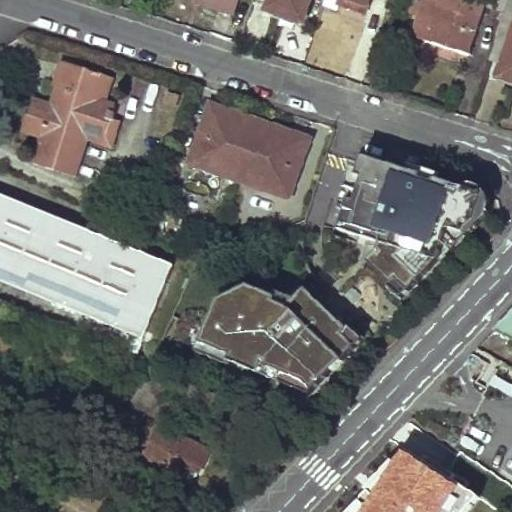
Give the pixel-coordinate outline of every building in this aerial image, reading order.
[(192,0),(192,4),(215,12),(217,7),(194,0),(192,0)] [(236,0),(194,0),(217,7),(215,12),(231,17),(236,0)] [(272,0),(269,11),(304,23),(310,0),(272,0)] [(345,0),(345,6),(365,13),(369,0),(345,0)] [(471,57),(487,5),(472,0),(426,0),(425,4),(421,19),(414,40),(471,57)] [(506,0),(491,0),(490,6),(503,10),(506,0)] [(511,0),(506,0),(503,10),(497,31),(511,36),(511,39),(499,79),(511,83),(511,0)] [(425,4),(414,1),(409,17),(421,19),(425,4)] [(99,76),(63,63),(47,109),(46,113),(31,108),(23,131),(38,136),(36,142),(28,166),(47,172),(50,163),(68,169),(81,131),(101,138),(107,121),(112,109),(104,106),(91,101),(99,76)] [(113,80),(99,76),(91,101),(104,106),(113,80)] [(47,109),(32,104),(31,108),(46,113),(47,109)] [(306,137),(206,107),(189,166),(288,196),(306,137)] [(117,124),(107,121),(101,138),(81,131),(68,169),(50,163),(47,172),(72,181),(86,140),(109,148),(117,124)] [(38,136),(23,131),(21,136),(36,142),(38,136)] [(343,213),(337,233),(377,245),(375,253),(364,264),(389,287),(394,282),(406,294),(447,251),(472,224),(481,196),(466,192),(437,183),(406,173),(360,159),(356,172),(343,213)] [(407,167),(406,173),(437,183),(439,177),(407,167)] [(356,172),(349,170),(336,211),(343,213),(356,172)] [(468,186),(466,192),(481,196),(472,224),(447,251),(451,255),(483,221),(488,211),(487,200),(480,191),(468,186)] [(165,265),(0,194),(0,280),(134,338),(165,265)] [(399,301),(406,294),(394,282),(389,287),(388,286),(386,288),(399,301)] [(247,287),(216,303),(199,345),(229,358),(227,363),(228,363),(257,376),(261,367),(302,384),(311,394),(354,349),(341,337),(346,332),(345,331),(302,291),(292,302),(285,309),(273,304),(275,299),(273,299),(247,287)] [(276,294),(273,299),(275,299),(273,304),(285,309),(292,302),(276,294)] [(511,307),(491,329),(511,340),(511,307)] [(354,349),(362,340),(349,328),(345,331),(346,332),(341,337),(354,349)] [(199,345),(195,354),(226,367),(228,363),(227,363),(229,358),(199,345)] [(274,421),(146,367),(129,407),(157,418),(169,389),(270,432),(274,421)] [(261,367),(257,376),(308,397),(311,394),(302,384),(261,367)] [(206,449),(154,426),(138,461),(185,482),(191,468),(197,470),(206,449)] [(289,436),(278,426),(253,453),(264,463),(289,436)] [(468,511),(481,497),(403,450),(345,511),(468,511)]
